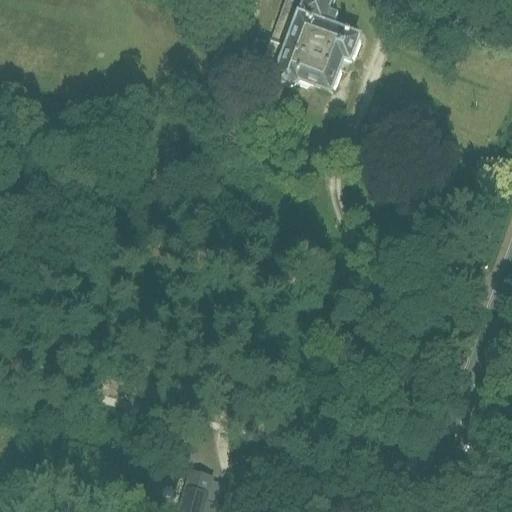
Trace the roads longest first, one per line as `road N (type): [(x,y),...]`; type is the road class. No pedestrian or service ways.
road 1 (unknown): [(449,449),(0,342)]
road 2 (track): [(0,360),(444,463)]
road 3 (secondary): [(459,426),(511,281)]
